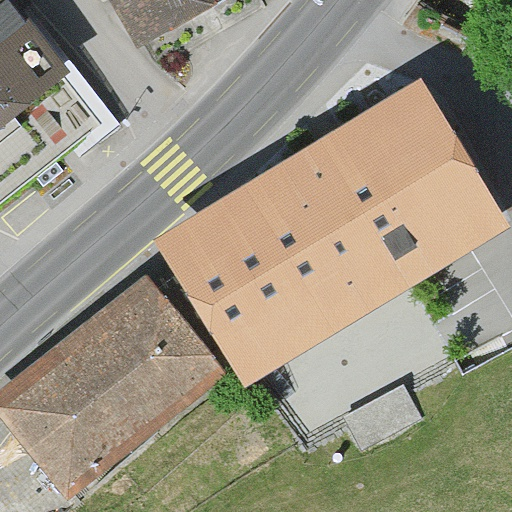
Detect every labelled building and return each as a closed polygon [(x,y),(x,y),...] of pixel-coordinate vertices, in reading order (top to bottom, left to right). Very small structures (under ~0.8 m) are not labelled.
[(0,0),(0,215),(111,125),(8,0),(0,0)] [(219,0),(103,0),(134,51),(219,0)] [(423,83),(159,246),(244,388),(509,227),(423,83)] [(218,380),(132,280),(0,392),(0,511),(32,511),(59,490),(71,505),(218,380)] [(402,390),(342,425),(362,459),(422,424),(402,390)]
